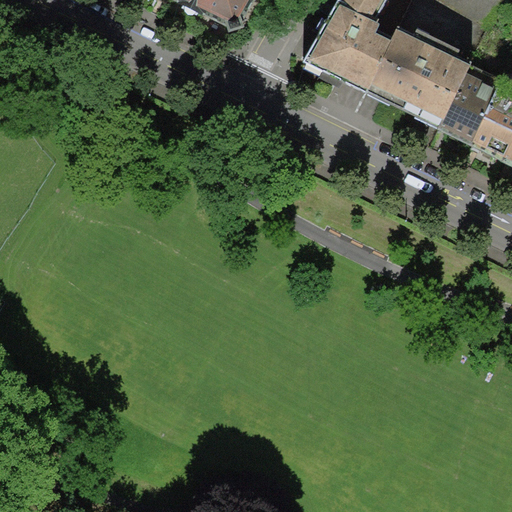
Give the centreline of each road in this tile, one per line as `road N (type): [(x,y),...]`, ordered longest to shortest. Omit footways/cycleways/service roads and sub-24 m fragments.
road 1 (secondary): [(240,101),(511,234)]
road 2 (secondary): [(32,0),(240,101)]
